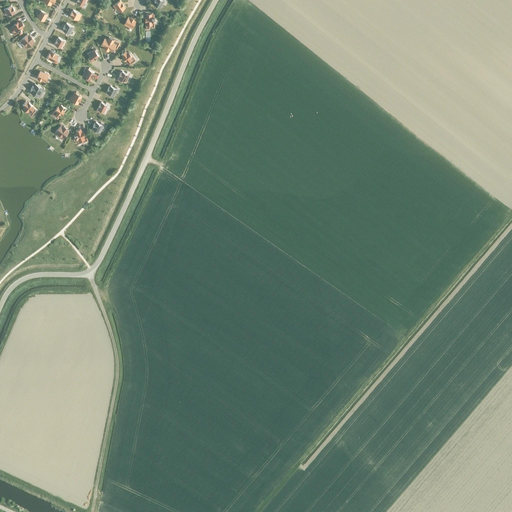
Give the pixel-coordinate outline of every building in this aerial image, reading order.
[(155,2),(153,4),(161,8),(163,5),(161,4),(163,0),(154,0),(154,1),(155,2)] [(120,1),(113,6),(115,9),(117,8),(119,11),(120,12),(121,11),(121,10),(124,7),(121,3),(120,1)] [(11,5),(4,9),(6,13),(7,12),(9,15),(10,17),(12,16),(11,15),(11,14),(15,12),(14,10),(13,7),(12,8),(11,5)] [(71,15),(70,16),(76,19),(79,15),(80,16),(81,14),(79,13),(73,10),(72,12),(72,11),(70,14),(71,15)] [(37,14),(36,16),(38,17),(44,20),(47,14),(41,11),(39,15),(37,14)] [(153,21),(155,21),(155,18),(153,18),(153,17),(151,17),(151,14),(149,14),(148,14),(146,14),(146,17),(145,17),(145,22),(146,22),(146,25),(145,25),(146,28),(149,28),(149,25),(151,25),(151,22),(154,22),(153,21)] [(128,17),(124,25),(128,26),(128,25),(132,27),(133,27),(134,26),(133,25),(135,21),(133,20),(133,19),(131,18),(131,19),(128,17)] [(12,27),(10,28),(11,30),(13,29),(14,31),(17,30),(18,32),(19,31),(19,32),(22,31),(21,30),(22,29),(21,27),(23,26),(23,24),(22,23),(21,22),(18,23),(14,25),(14,26),(12,27)] [(72,31),(74,27),(66,23),(65,26),(64,25),(64,26),(63,28),(64,28),(63,30),(67,32),(66,34),(68,35),(69,33),(71,30),(72,31)] [(27,34),(21,40),(26,45),(24,46),(26,48),(28,47),(34,42),(32,39),(33,39),(30,36),(29,37),(27,34)] [(64,45),(66,41),(58,37),(54,44),(59,46),(58,47),(58,48),(60,49),(60,47),(61,47),(62,44),(64,45)] [(105,39),(101,45),(104,46),(103,48),(109,50),(109,49),(112,51),(114,47),(116,48),(117,45),(116,44),(112,43),(114,40),(109,37),(107,40),(105,39)] [(91,52),(87,54),(90,58),(88,59),(90,62),(92,61),(99,56),(96,52),(97,51),(96,50),(95,51),(95,50),(91,53),(91,52)] [(125,51),(121,54),(123,57),(122,57),(125,61),(126,61),(128,63),(129,64),(131,63),(130,62),(132,60),(130,57),(132,56),(131,56),(132,55),(130,53),(129,53),(129,52),(128,53),(127,54),(125,51)] [(50,52),(47,58),(51,60),(51,61),(54,63),(55,62),(57,64),(59,61),(58,61),(57,61),(56,60),(58,56),(55,54),(52,52),(51,52),(50,52)] [(85,72),(83,75),(87,77),(85,80),(89,82),(90,79),(94,72),(90,70),(91,69),(89,68),(88,69),(86,73),(85,72)] [(49,76),(48,75),(48,74),(45,72),(44,73),(40,71),(37,77),(38,78),(41,80),(41,79),(45,81),(47,77),(48,78),(49,76)] [(127,72),(126,74),(122,71),(121,73),(120,73),(119,76),(120,76),(118,78),(117,81),(120,82),(121,80),(122,80),(122,81),(124,82),(126,82),(128,79),(126,78),(128,75),(128,74),(129,73),(128,73),(127,72)] [(31,89),(32,90),(30,93),(38,97),(41,90),(43,91),(44,89),(42,88),(35,84),(33,87),(32,86),(31,89)] [(110,87),(109,87),(107,90),(108,91),(107,93),(110,95),(112,97),(113,96),(114,97),(116,93),(114,92),(116,89),(117,87),(115,86),(114,88),(110,86),(110,87)] [(72,96),(70,99),(73,101),(76,103),(77,103),(81,96),(77,94),(78,93),(76,92),(75,93),(73,97),(72,96)] [(25,107),(24,109),(27,112),(29,110),(31,112),(33,110),(34,111),(36,110),(34,108),(32,106),(29,103),(28,103),(26,101),(23,105),(25,107)] [(97,109),(96,111),(99,113),(101,111),(105,113),(107,109),(105,109),(107,105),(108,104),(106,103),(105,104),(101,102),(97,109)] [(57,115),(56,117),(58,118),(59,117),(61,114),(62,115),(64,111),(63,110),(65,108),(61,105),(59,108),(58,106),(55,110),(57,111),(55,114),(57,115)] [(93,126),(92,129),(100,133),(101,129),(100,129),(102,125),(103,124),(101,123),(100,124),(96,122),(95,124),(94,123),(93,126)] [(58,134),(64,138),(69,131),(66,129),(67,128),(64,126),(63,127),(61,125),(56,132),(55,133),(57,135),(58,134)] [(82,140),(82,142),(86,140),(86,138),(84,139),(83,136),(84,136),(82,132),(81,132),(80,129),(79,130),(77,130),(76,131),(77,134),(75,134),(75,135),(74,136),(75,139),(76,138),(76,139),(78,138),(80,141),(82,140)]
